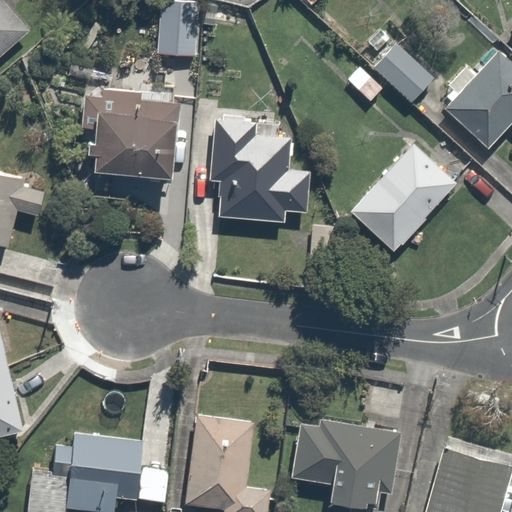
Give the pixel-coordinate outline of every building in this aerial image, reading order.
[(196,3),(161,0),(153,0),(149,50),(192,53),(196,3)] [(241,0),(198,0),(196,20),(239,24),(241,0)] [(0,51),(23,32),(0,5),(0,51)] [(511,14),(498,30),(511,42),(511,14)] [(433,75),(390,36),(365,64),(408,103),(433,75)] [(511,66),(491,47),(433,108),(481,153),(511,119),(511,66)] [(379,85),(356,62),(341,77),(364,100),(379,85)] [(136,90),(87,87),(79,166),(167,175),(174,101),(135,97),(136,90)] [(287,135),(218,129),(217,145),(204,144),(200,183),(213,184),(210,211),(279,217),(287,135)] [(454,178),(408,135),(341,208),(387,250),(454,178)] [(0,169),(0,239),(8,208),(29,214),(34,191),(14,186),(17,174),(0,169)] [(0,432),(14,429),(0,366),(0,432)] [(246,417),(190,410),(178,502),(214,506),(212,511),(261,511),(265,488),(237,485),(246,417)] [(314,479),(311,500),(365,508),(369,486),(388,489),(396,431),(290,416),(282,474),(314,479)] [(109,496),(156,499),(159,464),(134,463),(136,434),(64,429),(63,447),(39,446),(37,463),(22,462),(19,511),(40,511),(61,511),(61,508),(108,511),(109,496)] [(495,511),(511,455),(435,433),(412,511),(495,511)]
